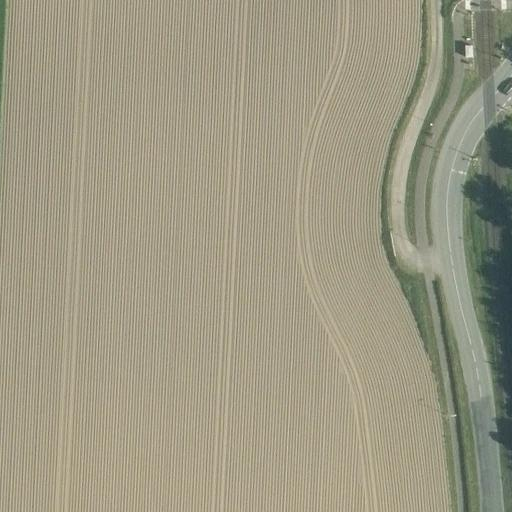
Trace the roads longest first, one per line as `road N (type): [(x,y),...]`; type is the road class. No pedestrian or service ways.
road 1 (residential): [(493,511),(479,367),(462,316),(446,201),(462,139),(511,73)]
road 2 (track): [(437,0),(438,72),(397,198),(413,259),(452,264)]
